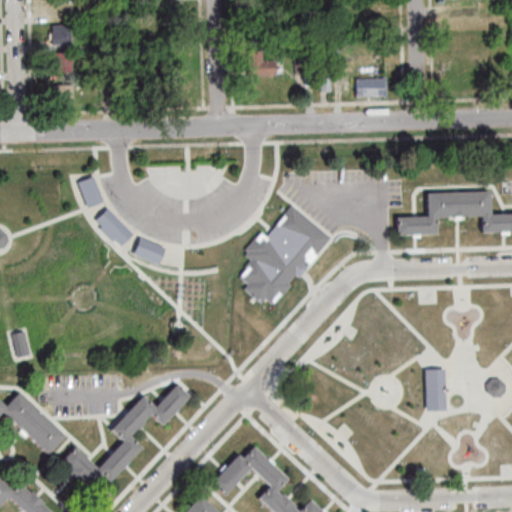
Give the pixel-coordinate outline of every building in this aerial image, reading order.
[(70,0),(47,0),(47,16),(70,16),(70,0)] [(106,10),(90,11),(90,20),(106,19),(106,10)] [(48,43),(70,43),(70,23),(48,23),(48,43)] [(245,76),(244,61),(246,61),(246,51),(258,50),(259,60),(271,60),(272,75),(245,76)] [(71,71),(71,51),(52,51),(52,71),(71,71)] [(291,58),(308,57),(309,73),(292,73),(291,58)] [(454,66),(476,66),(476,84),(470,85),(470,80),(468,78),(465,78),(465,75),(454,76),(454,66)] [(317,78),(327,77),(328,91),(317,92),(317,78)] [(383,97),(380,97),(380,96),(353,96),(352,79),(380,78),(380,77),(383,77),(383,97)] [(72,108),(72,85),(50,85),(50,108),(72,108)] [(101,88),(101,104),(119,103),(118,87),(101,88)] [(74,179),(83,207),(102,201),(93,173),(74,179)] [(511,207),(489,208),(489,187),(427,189),(427,212),(395,213),(396,232),(437,231),(437,213),(481,212),(481,228),(511,227),(511,207)] [(265,236),(258,230),(240,253),(249,260),(236,276),(246,282),(241,289),(261,304),(265,297),(276,305),(330,234),(289,204),(265,236)] [(132,232),(106,205),(91,220),(118,247),(132,232)] [(0,225),(0,244),(3,244),(8,237),(6,230),(0,225)] [(165,247),(137,236),(130,253),(158,264),(165,247)] [(443,372),(423,372),(424,414),(444,413),(443,372)] [(498,374),(490,375),(485,380),(485,389),(491,393),(499,394),(504,388),(504,380),(498,374)] [(96,467),(72,445),(58,460),(88,486),(99,474),(108,482),(140,445),(129,435),(148,414),(161,425),(188,395),(173,383),(154,406),(140,394),(109,429),(120,439),(96,467)] [(0,413),(46,454),(63,434),(14,391),(3,404),(0,401),(0,502),(5,496),(22,511),(53,511),(17,481),(12,487),(0,476),(0,413)] [(287,478),(252,445),(240,457),(235,453),(208,482),(222,496),(248,468),(266,485),(255,497),(270,511),(323,511),(308,497),(297,509),(276,489),(287,478)] [(217,511),(196,493),(179,511),(217,511)]
